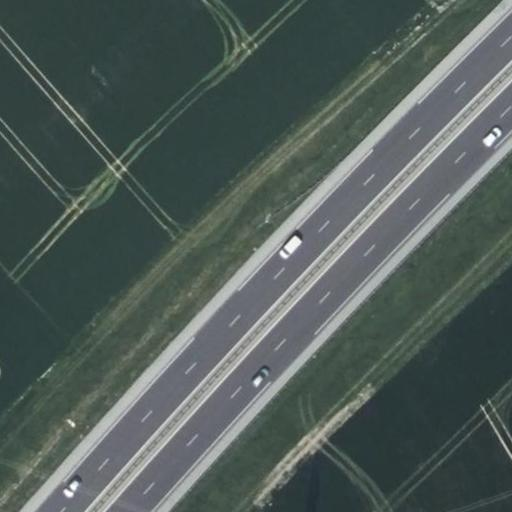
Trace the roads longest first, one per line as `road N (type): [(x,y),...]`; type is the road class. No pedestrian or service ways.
road 1 (motorway): [(511,37),(206,349),(61,511)]
road 2 (motorway): [(133,511),(511,108)]
